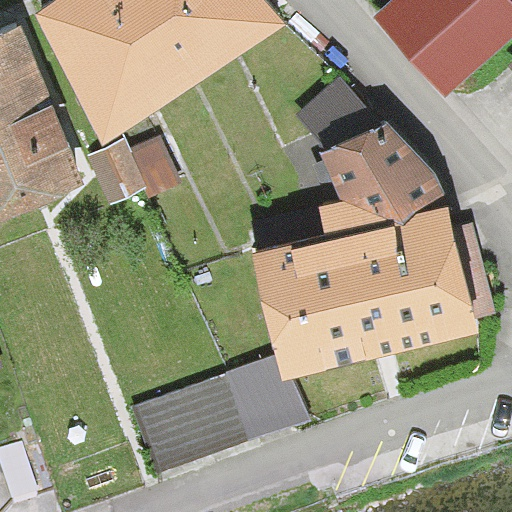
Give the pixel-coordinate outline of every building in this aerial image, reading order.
[(279,0),(60,0),(52,6),(116,132),(294,17),(279,0)] [(511,1),(511,0),(410,0),(392,16),(459,93),(511,47),(511,1)] [(30,20),(0,31),(0,213),(35,200),(91,179),(30,20)] [(328,201),(338,228),(459,194),(399,119),(328,142),(351,196),(328,201)] [(123,133),(88,151),(110,201),(146,182),(123,133)] [(459,194),(338,228),(259,248),(297,368),(497,318),(459,194)] [(228,373),(136,407),(161,477),(254,443),(228,373)]
